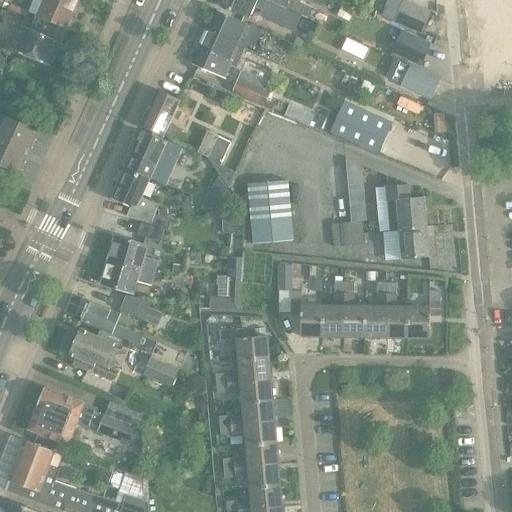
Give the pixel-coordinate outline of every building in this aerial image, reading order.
[(43,0),(36,16),(65,30),(78,0),(43,0)] [(301,16),(265,0),(222,0),(220,5),(249,18),(250,15),(254,17),(256,13),(251,11),(253,7),(261,10),(258,16),(294,32),(301,16)] [(265,0),(301,16),(308,19),(313,9),(293,0),(265,0)] [(409,26),(416,8),(396,0),(386,0),(380,14),(409,26)] [(65,30),(36,16),(9,4),(7,9),(24,17),(10,48),(49,66),(65,30)] [(207,33),(236,46),(242,31),(246,32),(247,28),(244,27),(245,24),(217,12),(207,33)] [(401,31),(391,54),(420,67),(431,44),(401,31)] [(224,80),(230,66),(236,69),(244,49),(236,46),(207,33),(193,65),(224,80)] [(395,59),(386,77),(398,83),(406,65),(395,59)] [(431,102),(440,79),(410,66),(399,87),(431,102)] [(242,70),(232,92),(264,107),(270,93),(264,90),(264,88),(263,88),(256,77),(242,70)] [(163,138),(164,136),(171,140),(177,127),(169,124),(179,100),(155,89),(138,127),(163,138)] [(344,99),(330,132),(378,154),(393,121),(344,99)] [(0,114),(0,165),(18,174),(38,130),(1,113),(0,115),(0,114)] [(207,131),(197,152),(208,157),(218,136),(207,131)] [(124,169),(148,179),(164,143),(141,132),(136,143),(132,141),(129,149),(132,151),(124,169)] [(218,136),(208,157),(229,189),(236,172),(220,165),(231,142),(218,136)] [(361,165),(345,159),(347,185),(362,184),(361,165)] [(148,179),(124,169),(122,174),(119,172),(115,181),(118,183),(112,198),(131,207),(128,217),(151,225),(158,204),(140,197),(148,179)] [(288,181),(248,185),(253,244),(293,240),(288,181)] [(394,231),(394,229),(398,229),(426,228),(426,227),(424,208),(430,207),(429,197),(413,198),(412,184),(385,186),(385,188),(376,189),(380,233),(394,231)] [(173,215),(155,215),(151,226),(141,223),(137,236),(160,242),(164,231),(167,232),(173,215)] [(364,244),(362,222),(331,224),(333,247),(364,244)] [(394,229),(394,231),(398,231),(401,260),(429,257),(427,237),(432,236),(431,227),(426,227),(426,228),(398,229),(394,229)] [(107,260),(154,273),(158,261),(144,257),(148,247),(115,236),(107,260)] [(154,273),(107,260),(100,283),(133,293),(137,282),(150,286),(154,273)] [(279,313),(291,313),(291,314),(301,314),(300,337),(428,339),(429,316),(439,316),(439,291),(429,291),(429,309),(396,308),(396,283),(387,283),(378,283),(377,308),(354,307),(354,282),(335,282),(335,294),(334,307),(301,307),(301,292),(292,292),(293,265),(278,265),(278,292),(279,292),(279,313)] [(367,273),(367,281),(375,281),(376,273),(367,273)] [(211,308),(211,309),(236,309),(240,310),(241,279),(230,278),(230,297),(211,296),(211,308)] [(157,313),(149,310),(153,301),(130,296),(123,311),(144,320),(145,319),(153,322),(157,313)] [(80,321),(113,336),(113,335),(134,344),(133,346),(143,351),(151,355),(181,369),(197,376),(198,356),(188,351),(186,354),(157,342),(115,323),(119,315),(89,301),(80,321)] [(236,340),(238,361),(269,358),(267,337),(244,339),(243,329),(231,330),(231,329),(219,330),(219,326),(243,324),(243,317),(213,316),(207,323),(209,338),(220,337),(220,341),(232,340),(236,340)] [(120,368),(126,355),(117,351),(121,342),(100,333),(98,338),(81,331),(70,355),(76,358),(73,366),(85,371),(89,364),(107,372),(111,363),(120,368)] [(181,369),(151,355),(143,351),(141,357),(150,362),(143,376),(152,380),(149,387),(160,392),(163,385),(172,389),(181,369)] [(269,358),(238,361),(239,373),(215,375),(216,385),(271,380),(269,358)] [(242,403),(273,401),(271,380),(216,385),(217,394),(241,392),(242,403)] [(92,426),(100,429),(98,433),(128,444),(135,427),(143,430),(144,418),(110,404),(105,416),(97,413),(98,409),(45,389),(29,429),(68,445),(76,424),(91,429),(92,426)] [(273,401),(242,403),(243,415),(219,417),(220,427),(274,422),(273,401)] [(245,446),(276,443),(274,422),(220,427),(221,436),(244,434),(245,446)] [(8,491),(65,511),(67,506),(82,511),(149,511),(149,502),(140,500),(126,495),(122,506),(57,482),(61,469),(51,466),(56,453),(24,441),(9,480),(12,481),(8,491)] [(276,443),(245,446),(246,458),(233,459),(223,459),(224,469),(278,465),(276,443)] [(249,488),(280,486),(278,465),(224,469),(224,479),(248,477),(249,488)] [(280,486),(249,488),(250,500),(237,501),(226,502),(227,511),(282,507),(280,486)] [(40,511),(2,497),(0,502),(0,511),(40,511)]
